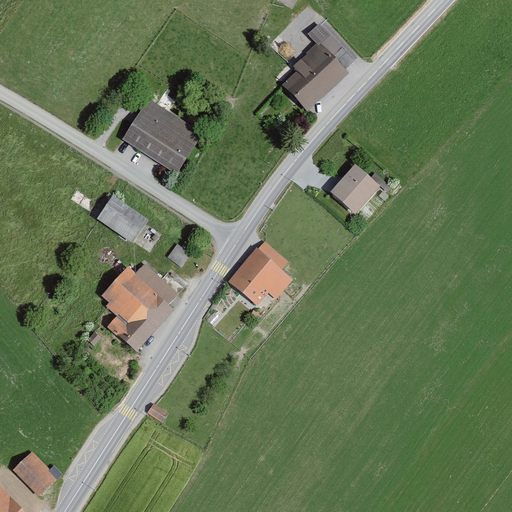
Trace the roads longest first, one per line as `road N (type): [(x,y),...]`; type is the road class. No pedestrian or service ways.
road 1 (secondary): [(445,0),(296,162),(237,243)]
road 2 (secondary): [(237,243),(67,511)]
road 3 (residential): [(0,93),(237,243)]
